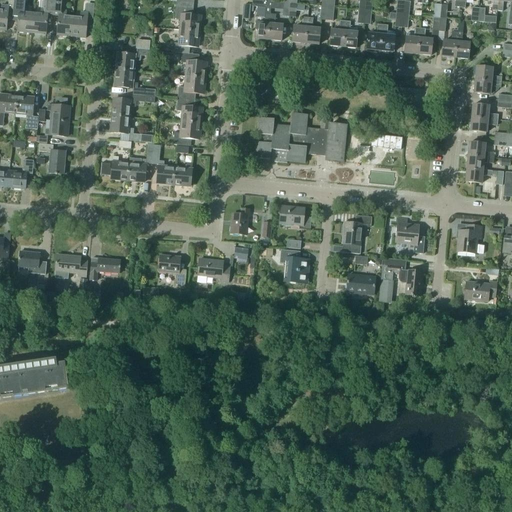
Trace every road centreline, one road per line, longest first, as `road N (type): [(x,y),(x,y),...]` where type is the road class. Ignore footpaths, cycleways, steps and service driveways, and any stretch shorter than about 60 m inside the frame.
road 1 (residential): [(443,205),(451,78),(228,54)]
road 2 (residential): [(81,220),(90,83),(75,73),(0,66)]
road 3 (residential): [(215,182),(212,223),(202,231),(81,220)]
road 4 (residential): [(215,182),(228,54)]
